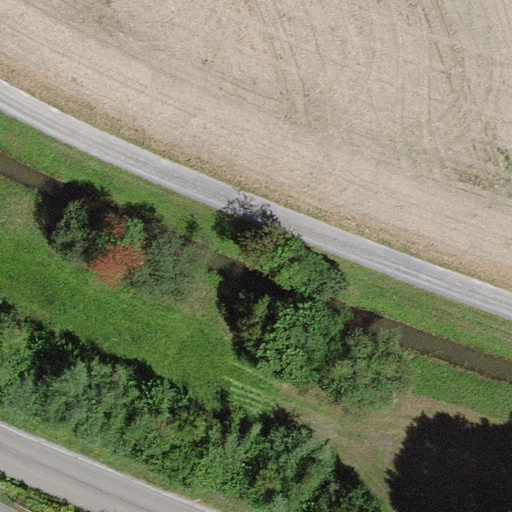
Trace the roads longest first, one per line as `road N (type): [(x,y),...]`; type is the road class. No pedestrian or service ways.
road 1 (track): [(0,87),(196,188),(511,308)]
road 2 (unclassified): [(152,511),(0,444)]
